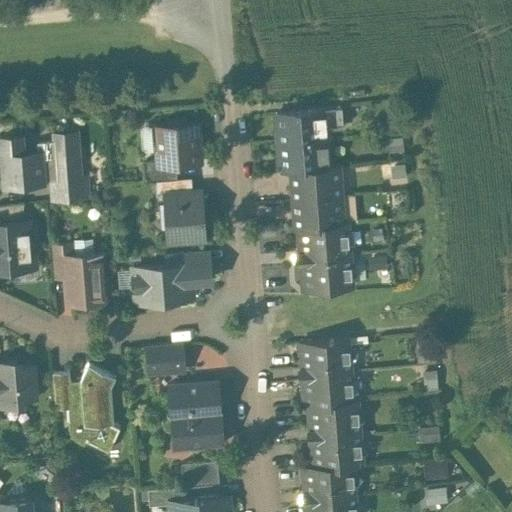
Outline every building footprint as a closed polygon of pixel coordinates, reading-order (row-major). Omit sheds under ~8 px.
[(341,106),(275,112),(278,141),(327,137),(326,125),(342,124),(341,106)] [(183,118),(168,120),(168,124),(159,124),(160,134),(157,137),(158,159),(159,163),(175,162),(199,160),(196,121),(183,122),(183,118)] [(22,152),(20,135),(1,136),(4,184),(50,180),(78,178),(78,177),(76,154),(63,146),(57,147),(56,139),(37,140),(38,150),(22,152)] [(327,137),(278,141),(278,153),(284,152),(285,169),(338,165),(338,164),(329,165),(328,149),(324,149),(323,138),(327,138),(327,137)] [(158,159),(143,160),(145,180),(155,179),(177,178),(177,177),(175,162),(159,163),(158,159)] [(338,165),(285,169),(285,170),(290,169),(293,197),(341,193),(338,165)] [(78,178),(50,180),(52,200),(87,197),(86,176),(78,177),(78,178)] [(177,178),(155,179),(156,195),(165,194),(165,192),(192,190),(191,176),(177,177),(177,178)] [(192,190),(165,192),(165,194),(166,204),(162,204),(163,224),(168,223),(169,238),(204,235),(202,220),(201,207),(200,189),(192,190)] [(341,193),(293,197),(295,225),(298,225),(343,222),(341,193)] [(23,202),(0,204),(0,221),(24,220),(23,202)] [(0,221),(0,267),(31,265),(27,219),(24,220),(0,221)] [(343,222),(298,225),(300,250),(296,250),(297,263),(301,263),(303,288),(352,284),(347,221),(343,222)] [(95,251),(75,253),(74,241),(64,254),(68,301),(104,298),(102,269),(96,269),(95,251)] [(200,248),(164,251),(165,263),(200,260),(199,249),(201,249),(200,248)] [(165,263),(135,265),(135,268),(134,268),(129,273),(130,285),(136,291),(137,291),(137,299),(159,298),(159,300),(161,299),(160,297),(171,296),(171,298),(173,298),(173,296),(191,295),(190,279),(210,277),(208,260),(200,261),(200,260),(165,263)] [(348,337),(299,341),(301,366),(299,366),(300,379),(302,379),(304,404),(308,404),(308,403),(354,399),(353,399),(348,337)] [(182,340),(146,343),(148,363),(157,371),(184,368),(182,340)] [(0,360),(0,402),(16,401),(16,396),(23,396),(27,399),(34,398),(38,393),(37,386),(34,383),(32,363),(17,364),(16,359),(0,360)] [(88,362),(80,379),(70,380),(72,405),(67,406),(68,419),(72,419),(72,420),(73,424),(74,427),(76,429),(86,435),(85,436),(87,436),(85,439),(104,448),(104,447),(108,449),(110,445),(111,445),(119,427),(108,421),(114,421),(111,385),(115,375),(88,362)] [(69,370),(53,371),(55,407),(67,406),(72,405),(70,380),(69,370)] [(217,379),(169,383),(172,413),(219,409),(217,379)] [(354,399),(308,403),(308,404),(310,428),(308,428),(309,440),(311,440),(313,464),(313,465),(353,462),(362,462),(357,398),(353,399),(354,399)] [(172,413),(162,414),(163,425),(168,429),(173,429),(174,443),(222,439),(219,409),(172,413)] [(217,458),(181,461),(183,485),(219,482),(217,458)] [(353,462),(313,465),(313,464),(303,465),(305,490),(303,491),(304,503),(306,503),(306,511),(356,511),(352,462),(353,462)] [(451,474),(450,464),(427,466),(428,476),(451,474)] [(183,485),(148,488),(149,504),(170,502),(170,498),(184,496),(183,485)] [(429,501),(451,500),(451,485),(428,486),(429,501)] [(184,496),(170,498),(170,502),(171,511),(228,511),(227,493),(184,496)] [(5,500),(3,500),(4,511),(32,511),(31,498),(5,500)]
